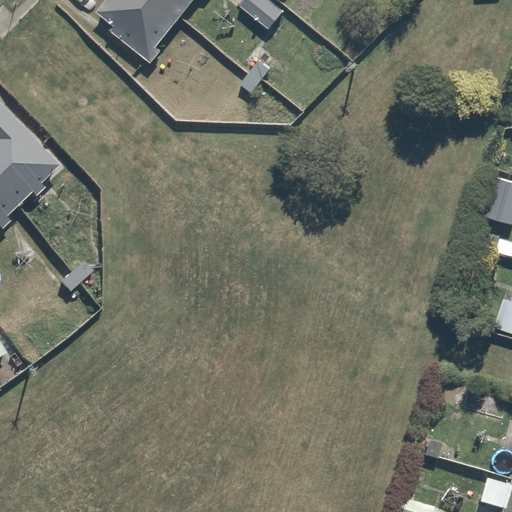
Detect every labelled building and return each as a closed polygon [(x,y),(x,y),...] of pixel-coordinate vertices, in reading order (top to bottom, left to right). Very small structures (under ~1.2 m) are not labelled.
[(148,62),(201,0),(104,0),(92,14),(148,62)] [(272,0),(243,0),(238,6),(271,32),(287,11),(272,0)] [(0,225),(61,167),(0,103),(0,225)] [(511,299),(501,296),(491,327),(511,333),(511,299)] [(468,386),(460,409),(504,423),(511,400),(468,386)] [(477,506),(500,511),(511,511),(511,472),(509,486),(484,479),(477,506)] [(400,495),(395,511),(434,511),(437,505),(400,495)]
